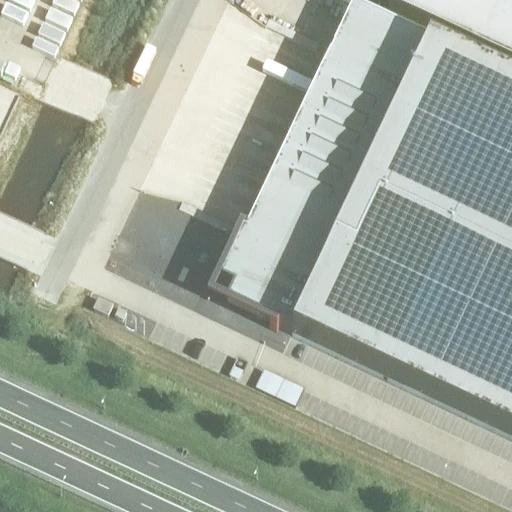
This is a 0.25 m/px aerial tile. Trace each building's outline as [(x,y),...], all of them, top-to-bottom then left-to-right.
[(23,0),(16,16),(37,25),(48,0),(23,0)] [(54,0),(44,27),(69,36),(82,0),(54,0)] [(511,0),(393,0),(388,11),(511,69),(511,0)] [(239,242),(218,285),(229,290),(233,292),(232,293),(226,306),(241,313),(271,327),(269,331),(273,333),(274,329),(288,335),(511,441),(511,86),(372,20),(353,11),(333,52),(330,60),(247,235),(240,232),(236,238),(236,239),(240,240),(239,242)] [(258,388),(297,407),(305,389),(266,371),(258,388)]
